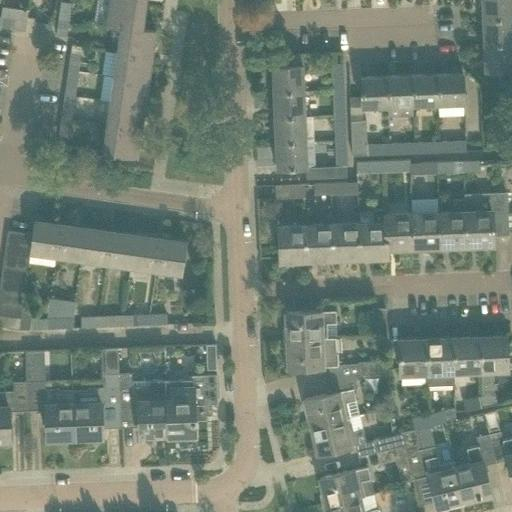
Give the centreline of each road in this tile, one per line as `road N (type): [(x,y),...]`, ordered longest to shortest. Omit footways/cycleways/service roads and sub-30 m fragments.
road 1 (residential): [(511,283),(240,289)]
road 2 (residential): [(237,211),(1,178)]
road 3 (residential): [(0,503),(221,490)]
road 4 (residential): [(221,490),(247,460),(240,289)]
road 5 (residential): [(431,24),(232,32)]
road 6 (residential): [(237,211),(232,32)]
